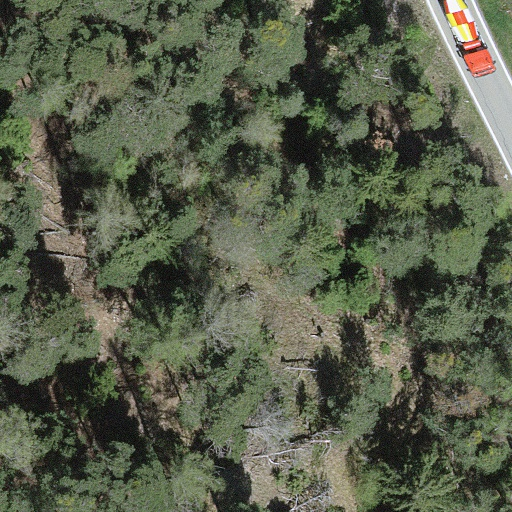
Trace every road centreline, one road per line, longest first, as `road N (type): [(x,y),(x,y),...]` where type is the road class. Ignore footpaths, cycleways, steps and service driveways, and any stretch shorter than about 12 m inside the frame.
road 1 (motorway): [(477,511),(233,0)]
road 2 (motorway): [(0,254),(125,511)]
road 3 (tertiary): [(452,0),(511,128)]
